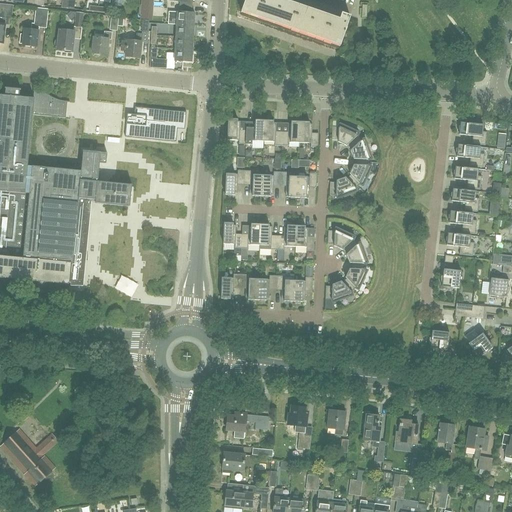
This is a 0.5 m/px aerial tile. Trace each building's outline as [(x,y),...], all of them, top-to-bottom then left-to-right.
[(139,16),(141,16),(141,19),(150,19),(150,0),(141,0),(142,5),(139,5),(139,16)] [(350,17),(341,14),(339,20),(281,0),(245,0),(242,9),(241,13),(340,47),(350,17)] [(193,3),(187,2),(181,2),(180,8),(192,10),(193,3)] [(12,20),(13,6),(7,5),(0,4),(0,14),(6,15),(6,19),(12,20)] [(49,10),(47,9),(36,8),(34,25),(32,24),(31,30),(24,29),(23,35),(20,35),(19,44),(22,44),(22,46),(36,48),(39,28),(46,29),(49,10)] [(75,27),(82,28),(83,14),(76,13),(75,27)] [(177,25),(194,26),(195,14),(177,13),(177,25)] [(119,17),(111,17),(110,30),(117,31),(119,17)] [(193,38),(194,26),(177,25),(176,37),(193,38)] [(75,32),(73,32),(59,30),(57,50),(72,52),(75,32)] [(111,40),(112,33),(105,32),(104,39),(94,38),(92,54),(107,55),(108,40),(111,40)] [(140,59),(143,35),(137,34),(136,42),(122,40),(121,52),(126,52),(125,58),(140,59)] [(193,50),(193,38),(176,37),(175,49),(193,50)] [(192,62),(193,50),(175,49),(175,61),(192,62)] [(0,277),(69,284),(69,283),(70,284),(70,286),(83,287),(91,203),(95,203),(95,204),(129,207),(130,207),(132,185),(98,182),(100,163),(106,164),(107,154),(83,151),(81,172),(47,168),(28,166),(32,117),(33,115),(66,118),(67,103),(70,103),(70,102),(63,101),(59,100),(55,99),(51,97),(48,95),(46,94),(42,92),(38,91),(35,91),(33,91),(34,92),(33,98),(20,97),(20,90),(21,90),(21,89),(5,88),(5,89),(6,89),(5,95),(0,94),(0,277)] [(186,112),(159,110),(135,108),(134,115),(134,117),(128,117),(129,114),(127,114),(125,137),(156,140),(176,142),(178,129),(185,130),(186,112)] [(239,145),(245,145),(246,131),(240,131),(240,122),(238,122),(238,120),(235,119),(235,118),(231,118),(231,119),(228,119),(227,140),(239,141),(239,145)] [(252,141),(264,142),(264,121),(262,121),(262,119),(257,119),(257,120),(255,120),(255,122),(252,122),(252,131),(246,131),(245,145),(252,145),(252,141)] [(274,146),(281,146),(282,132),(276,132),(276,123),(274,123),(274,121),(272,121),(272,120),(267,120),(267,121),(264,121),(264,142),(275,142),(274,146)] [(288,143),(299,143),(300,122),(298,122),(298,121),(293,121),(293,122),(291,122),(291,124),(288,124),(288,133),(282,132),(281,146),(288,147),(288,143)] [(318,134),(312,133),(312,125),(309,125),(310,123),(307,122),(307,121),(303,121),(303,122),(300,122),(299,143),(310,144),(310,147),(318,148),(318,134)] [(459,131),(459,135),(473,136),(472,144),(485,146),(487,132),(482,132),(483,125),(460,123),(460,127),(459,126),(458,131),(459,131)] [(348,145),(352,149),(362,140),(358,136),(359,133),(353,130),(353,129),(347,126),(346,127),(340,124),(339,127),(332,127),(332,140),(338,141),(338,142),(347,146),(348,145)] [(356,159),(355,165),(369,166),(369,160),(372,159),(369,153),(371,152),(368,145),(367,146),(364,139),(362,140),(352,149),(350,151),(354,159),(356,159)] [(457,153),(457,157),(470,158),(469,166),(483,168),(484,155),(480,154),(481,147),(458,145),(457,149),(456,149),(456,153),(457,153)] [(245,158),(234,160),(236,167),(247,165),(245,158)] [(369,166),(355,165),(353,165),(349,174),(351,175),(347,179),(355,189),(360,185),(362,186),(365,180),(367,181),(370,174),(368,173),(371,167),(369,166)] [(478,169),(455,167),(455,171),(454,171),(453,175),(454,175),(454,179),(468,181),(467,188),(480,190),(482,177),(477,176),(478,169)] [(237,175),(226,174),(225,195),(228,195),(228,196),(232,197),(232,195),(235,196),(235,193),(237,193),(238,185),(244,185),(244,171),(238,171),(237,175)] [(261,197),(262,176),(251,175),(251,171),(244,171),(244,185),(250,185),(250,194),(252,194),(252,196),(254,196),(254,197),(258,198),(259,196),(261,197)] [(280,186),(280,172),(273,172),(273,176),(262,176),(261,197),(264,197),(264,198),(268,198),(268,197),(271,197),(271,195),(273,195),(274,186),(280,186)] [(297,198),(298,177),(287,177),(287,173),(280,172),(280,186),(286,187),(285,195),(288,196),(288,198),(290,198),(290,199),(294,199),(294,198),(297,198)] [(310,188),(316,188),(317,174),(309,174),(309,177),(298,177),(297,198),(300,198),(300,199),(304,200),(304,198),(307,198),(307,196),(309,197),(310,188)] [(336,183),(330,182),(329,196),(336,196),(337,199),(343,196),(344,198),(351,195),(350,194),(357,192),(355,189),(347,179),(345,178),(336,181),(336,183)] [(493,193),(500,194),(501,184),(494,183),(493,193)] [(452,197),(451,201),(465,203),(464,211),(478,212),(479,199),(475,198),(476,192),(453,189),(452,193),(451,193),(451,197),(452,197)] [(499,203),(491,202),(490,214),(498,215),(499,203)] [(472,221),(473,214),(450,211),(450,215),(449,215),(448,219),(449,219),(449,223),(463,225),(462,233),(475,234),(477,221),(472,221)] [(241,256),(241,249),(242,235),(236,234),(236,226),(233,226),(233,223),(231,223),(231,222),(226,222),(226,223),(224,223),(223,244),(234,245),(234,256),(241,256)] [(251,226),(248,226),(248,235),(242,235),(241,249),(241,256),(245,256),(245,249),(248,249),(248,245),(259,246),(260,225),(257,224),(257,223),(253,223),(253,224),(251,224),(251,226)] [(270,250),(277,250),(278,236),(272,236),(272,227),(269,227),(269,225),(267,225),(267,224),(263,223),(263,225),(260,225),(259,246),(270,246),(270,250)] [(284,247),(295,247),(296,226),(293,226),(293,225),(289,224),(289,226),(287,226),(287,228),(284,228),(284,236),(278,236),(277,250),(284,250),(284,247)] [(306,251),(314,252),(314,237),(308,237),(308,228),(305,228),(305,226),(303,226),(303,225),(299,225),(299,226),(296,226),(295,247),(306,247),(306,251)] [(328,231),(327,244),(334,244),(334,246),(342,250),(344,249),(353,240),(355,237),(349,234),(349,233),(342,230),(342,231),(336,228),(334,231),(328,231)] [(470,243),(471,236),(448,233),(447,237),(446,237),(446,241),(447,242),(446,246),(460,247),(459,255),(473,256),(474,243),(470,243)] [(353,240),(344,249),(348,253),(346,254),(350,263),(351,263),(365,264),(367,263),(365,257),(366,256),(364,249),(363,250),(360,243),(357,244),(353,240)] [(501,265),(502,256),(494,255),(493,264),(501,265)] [(510,266),(511,265),(511,256),(502,256),(501,265),(503,266),(509,266),(510,266)] [(365,264),(351,263),(351,269),(349,269),(345,278),(347,279),(356,289),(358,290),(361,284),(362,284),(366,278),(364,277),(367,271),(364,270),(365,264)] [(461,271),(444,269),(443,276),(441,276),(441,278),(441,280),(441,282),(442,284),(442,287),(444,287),(446,288),(448,289),(449,290),(452,290),(452,288),(459,289),(461,271)] [(233,278),(222,278),(221,299),(223,299),(223,300),(228,301),(228,299),(230,299),(231,297),(233,297),(234,289),(240,289),(240,275),(233,275),(233,278)] [(240,275),(240,289),(246,289),(245,298),(248,298),(248,300),(250,300),(250,301),(254,302),(254,300),(257,300),(258,279),(247,279),(247,275),(240,275)] [(258,279),(257,300),(260,301),(260,302),(264,302),(264,301),(266,301),(267,299),(269,299),(269,290),(276,290),(276,276),(269,276),(269,280),(258,279)] [(276,276),(276,290),(282,291),(281,299),(284,299),(284,302),(286,302),(286,303),(290,303),(290,302),(293,302),(294,281),(282,281),(283,277),(276,276)] [(300,302),(302,302),(302,300),(305,300),(305,292),(312,292),(313,278),(305,278),(305,281),(294,281),(293,302),(296,302),(296,303),(300,303),(300,302)] [(508,280),(491,278),(489,296),(496,296),(496,298),(498,299),(500,299),(502,298),(504,297),(506,298),(507,295),(508,294),(509,292),(509,290),(509,287),(508,287),(508,280)] [(342,283),(341,282),(332,285),(332,287),(326,286),(325,300),(332,300),(333,303),(339,300),(340,302),(347,299),(346,298),(352,295),(351,293),(356,289),(347,279),(342,283)] [(430,346),(430,348),(432,349),(434,350),(436,351),(438,351),(440,352),(440,350),(447,350),(449,333),(432,331),(431,338),(429,338),(429,340),(429,342),(430,344),(430,346)] [(477,356),(479,358),(481,356),(483,356),(485,356),(486,355),(488,353),(487,352),(493,348),(482,334),(468,344),(472,349),(471,351),(472,353),(474,354),(475,355),(477,356)] [(291,414),(289,414),(288,425),(300,426),(298,448),(309,449),(311,436),(305,436),(307,412),(304,411),(305,408),(292,406),(291,414)] [(393,406),(390,413),(401,417),(404,410),(393,406)] [(343,436),(345,412),(329,410),(327,429),(335,429),(335,435),(343,436)] [(372,447),(378,448),(377,457),(374,456),(373,462),(383,463),(385,445),(379,444),(380,426),(378,426),(379,416),(376,415),(376,413),(370,414),(369,415),(366,414),(365,425),(363,425),(364,430),(363,440),(373,441),(372,447)] [(244,431),(245,431),(246,422),(256,423),(256,429),(267,430),(269,417),(234,414),(234,417),(227,416),(226,429),(235,430),(234,438),(233,438),(244,439),(244,431)] [(416,445),(418,425),(410,424),(410,421),(401,420),(399,433),(397,433),(396,442),(416,445)] [(446,467),(455,468),(459,446),(452,445),(455,426),(440,424),(438,443),(446,444),(446,450),(451,451),(451,453),(448,453),(446,467)] [(492,459),(480,457),(481,450),(486,451),(488,437),(483,436),(484,430),(469,428),(466,447),(476,449),(474,459),(479,460),(477,470),(490,472),(492,459)] [(25,475),(35,487),(56,468),(45,457),(44,457),(43,456),(59,442),(52,435),(38,448),(21,430),(2,447),(26,474),(25,475)] [(511,486),(511,492),(511,435),(511,436),(504,434),(502,444),(507,445),(505,455),(511,456),(511,486)] [(253,449),(252,455),(272,457),(273,451),(253,449)] [(234,474),(234,470),(243,471),(245,455),(224,452),(221,474),(222,474),(222,473),(234,474)] [(418,477),(420,460),(412,459),(410,476),(418,477)] [(348,495),(354,496),(356,481),(350,480),(348,495)] [(439,509),(443,484),(436,483),(432,507),(439,509)] [(439,509),(445,510),(447,495),(450,496),(451,486),(443,484),(439,509)] [(244,485),(243,492),(226,491),(224,505),(251,508),(253,494),(261,494),(260,509),(267,509),(269,488),(244,485)] [(390,501),(397,502),(399,487),(393,486),(390,501)] [(399,487),(397,502),(403,503),(405,488),(399,487)] [(273,511),(287,511),(289,499),(289,500),(281,499),(282,490),(276,490),(276,489),(275,489),(273,511)] [(315,511),(330,511),(333,492),(318,490),(315,511)] [(345,511),(346,505),(347,501),(332,499),(333,492),(330,511),(345,511)] [(289,499),(287,511),(302,511),(304,500),(289,499)] [(358,511),(373,511),(374,509),(366,508),(367,502),(360,501),(358,511)] [(475,511),(481,511),(483,502),(477,501),(475,511)] [(487,511),(489,503),(483,502),(481,511),(487,511)]
